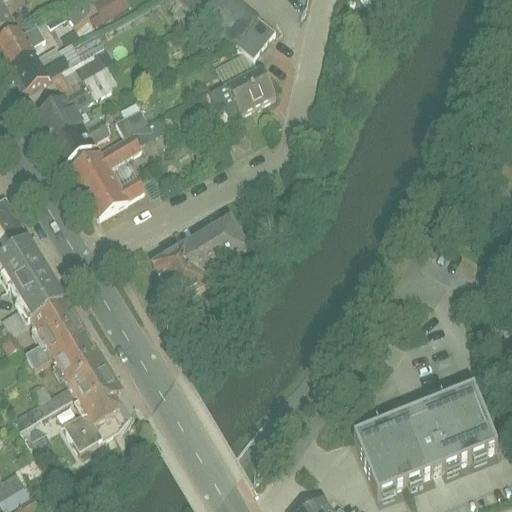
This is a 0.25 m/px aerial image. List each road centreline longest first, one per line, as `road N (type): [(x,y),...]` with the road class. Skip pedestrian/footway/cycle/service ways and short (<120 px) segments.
road 1 (residential): [(81,268),(287,153),(328,0)]
road 2 (tertiary): [(228,511),(81,268)]
road 3 (tertiary): [(81,268),(0,131)]
